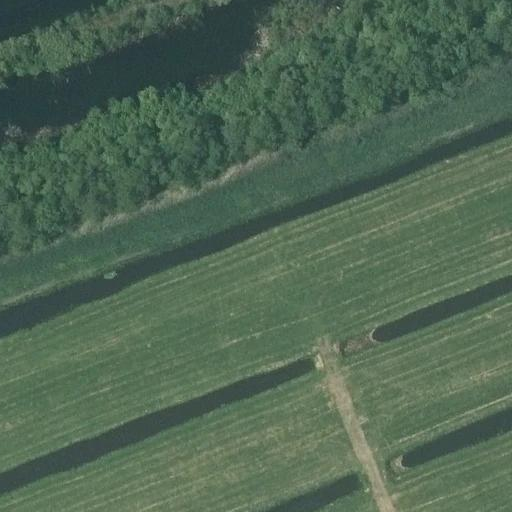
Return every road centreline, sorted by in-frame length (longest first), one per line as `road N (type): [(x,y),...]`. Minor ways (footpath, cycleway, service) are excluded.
road 1 (track): [(511,226),(308,314),(364,454)]
road 2 (track): [(364,454),(226,511)]
